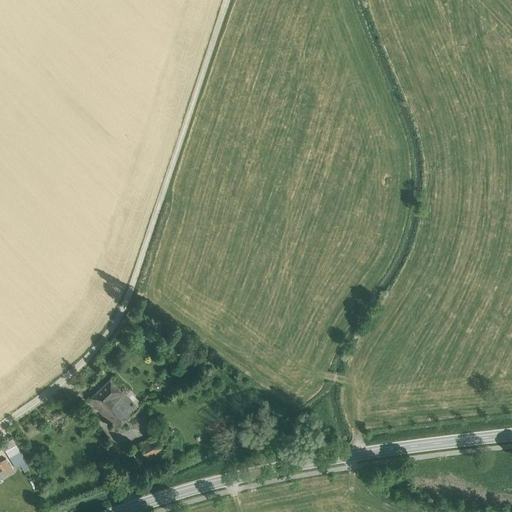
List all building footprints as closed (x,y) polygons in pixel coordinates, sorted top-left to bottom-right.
[(111,378),(89,399),(105,416),(109,412),(104,406),(112,399),(113,400),(119,394),(122,397),(125,394),(111,378)] [(119,394),(113,400),(112,399),(104,406),(109,412),(105,416),(116,428),(138,408),(125,394),(122,397),(119,394)] [(155,435),(140,444),(148,459),(149,460),(152,465),(167,456),(155,435)] [(4,443),(7,448),(15,444),(12,438),(4,443)] [(103,438),(89,448),(90,451),(86,453),(90,458),(109,445),(103,438)] [(140,444),(131,449),(140,464),(148,459),(140,444)] [(20,451),(9,457),(16,468),(26,462),(20,451)] [(6,459),(0,462),(7,473),(12,470),(6,459)]
